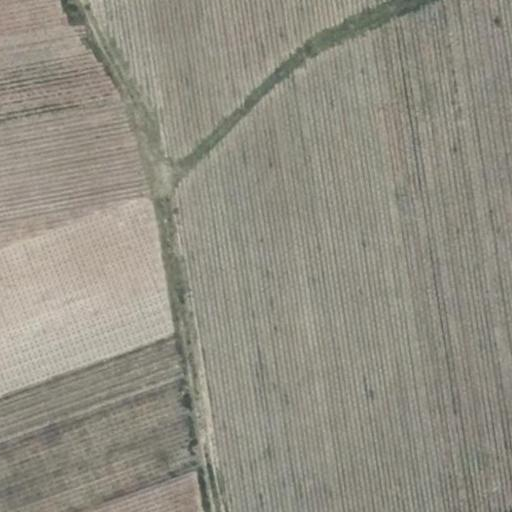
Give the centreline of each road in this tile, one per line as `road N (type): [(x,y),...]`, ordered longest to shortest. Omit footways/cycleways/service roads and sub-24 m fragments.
road 1 (track): [(220,511),(164,168),(75,0)]
road 2 (track): [(164,168),(316,40),(412,0)]
